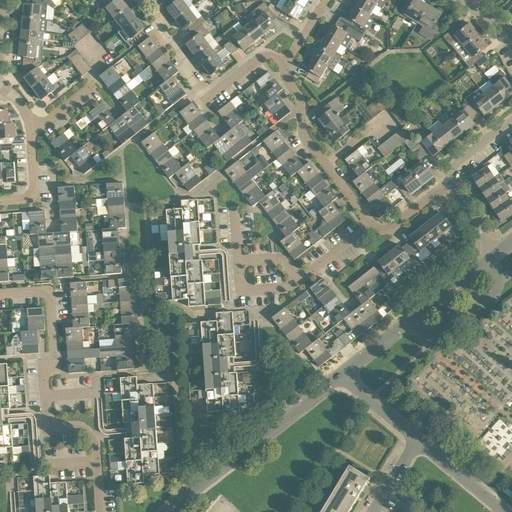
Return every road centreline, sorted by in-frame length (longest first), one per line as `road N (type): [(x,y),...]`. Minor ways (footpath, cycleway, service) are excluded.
road 1 (residential): [(99,511),(93,437),(78,425),(44,423),(42,375),(54,350),(50,297),(0,294)]
road 2 (residential): [(170,511),(338,375)]
road 3 (residential): [(281,69),(261,55),(210,93),(137,0)]
road 4 (residential): [(338,375),(493,251)]
road 5 (residential): [(368,225),(302,138),(299,98),(281,69)]
road 6 (residential): [(29,124),(43,123),(94,85),(88,76),(98,68),(84,47)]
road 7 (residential): [(501,511),(406,433)]
